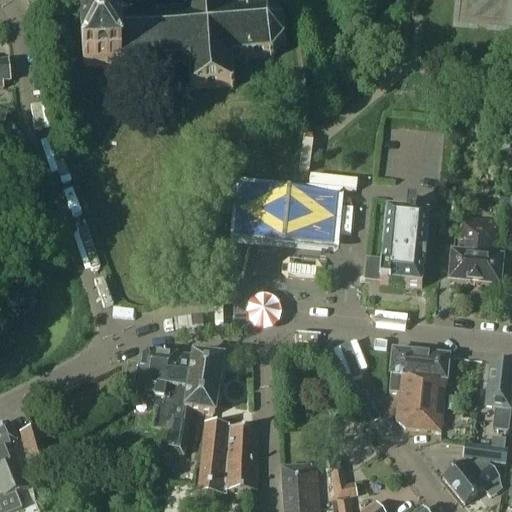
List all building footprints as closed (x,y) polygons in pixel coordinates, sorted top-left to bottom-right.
[(137,68),(143,67),(191,64),(192,91),(233,88),(231,61),(272,58),(283,44),(282,27),(268,14),(253,15),(252,0),(185,0),(187,20),(133,24),(121,25),(122,30),(82,33),(85,71),(137,68)] [(9,64),(0,65),(0,90),(3,91),(3,85),(11,84),(9,64)] [(0,127),(0,139),(8,141),(10,129),(0,127)] [(511,146),(511,129),(498,129),(498,153),(511,152),(511,146)] [(447,220),(458,221),(460,200),(449,199),(447,220)] [(381,278),(380,285),(422,289),(423,279),(424,265),(426,265),(426,260),(425,260),(429,217),(417,216),(418,206),(408,205),(407,215),(387,213),(382,264),(366,262),(365,265),(366,265),(365,276),(381,278)] [(494,264),(498,228),(498,224),(464,221),(461,245),(455,245),(451,283),(497,288),(499,265),(494,264)] [(0,300),(0,310),(13,321),(27,304),(8,290),(0,300)] [(391,378),(389,395),(399,396),(396,423),(406,432),(441,435),(446,384),(447,384),(449,359),(393,353),(390,378),(391,378)] [(185,413),(193,361),(148,354),(141,360),(140,369),(129,367),(126,387),(136,389),(135,398),(157,402),(153,429),(168,431),(185,413)] [(185,413),(168,431),(164,456),(185,459),(191,414),(216,417),(224,362),(193,357),(193,361),(185,413)] [(511,413),(511,403),(511,367),(490,364),(485,410),(495,411),(493,431),(508,433),(511,413)] [(446,412),(455,413),(457,400),(447,399),(446,412)] [(29,489),(11,446),(17,443),(8,425),(0,428),(0,492),(2,496),(0,497),(0,511),(16,511),(22,510),(16,495),(29,489)] [(226,493),(258,495),(258,435),(228,432),(228,429),(206,428),(199,494),(225,497),(226,493)] [(21,436),(29,472),(51,467),(42,431),(21,436)] [(505,442),(492,440),(491,450),(504,452),(505,442)] [(500,480),(489,467),(489,465),(506,467),(508,452),(504,452),(491,450),(465,446),(462,462),(462,465),(443,481),(465,508),(500,480)] [(284,511),(319,511),(317,469),(282,472),(284,511)] [(161,470),(160,482),(172,485),(173,477),(168,471),(161,470)] [(345,488),(342,471),(331,473),(338,511),(381,511),(376,505),(367,511),(349,511),(348,502),(357,500),(355,486),(345,488)]
